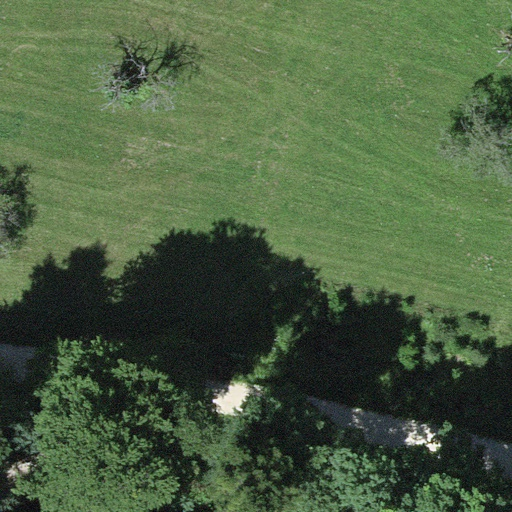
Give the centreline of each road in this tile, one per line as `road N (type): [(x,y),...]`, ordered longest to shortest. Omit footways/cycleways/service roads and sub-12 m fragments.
road 1 (track): [(511,468),(137,374),(0,355)]
road 2 (track): [(0,499),(137,374)]
